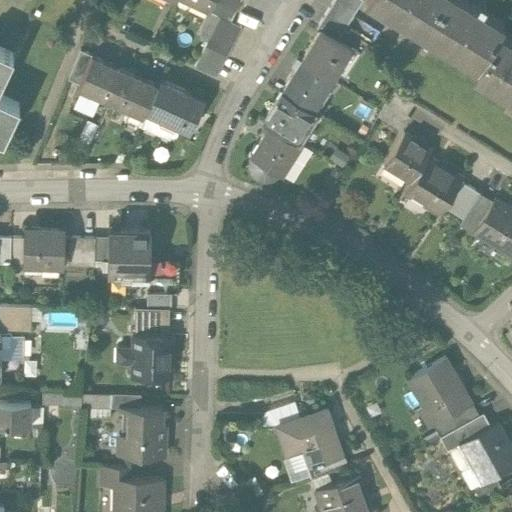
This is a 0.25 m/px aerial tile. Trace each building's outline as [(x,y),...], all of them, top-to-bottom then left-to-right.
[(191,0),(210,9),(214,0),(191,0)] [(218,16),(230,21),(239,0),(214,0),(210,9),(209,11),(211,13),(218,16)] [(333,0),(329,8),(350,21),(356,11),(338,0),(333,0)] [(338,0),(356,11),(362,1),(360,0),(338,0)] [(420,34),(441,0),(365,0),(366,0),(420,34)] [(476,68),(499,31),(503,25),(463,0),(441,0),(420,34),(476,68)] [(329,8),(315,30),(318,32),(336,43),(350,21),(329,8)] [(202,39),(205,43),(218,16),(211,13),(201,34),(202,39)] [(241,31),(241,26),(218,16),(205,43),(195,67),(218,76),(241,31)] [(244,25),(237,41),(252,48),(260,31),(244,25)] [(511,97),(511,39),(499,31),(476,68),(473,73),(511,97)] [(318,32),(300,63),(331,81),(349,51),(336,43),(318,32)] [(0,81),(12,55),(0,49),(0,139),(2,141),(19,105),(0,96),(0,81)] [(110,103),(124,71),(91,56),(77,88),(110,103)] [(282,92),(312,111),(331,81),(300,63),(282,92)] [(144,113),(157,85),(124,71),(110,103),(142,118),(144,113)] [(161,77),(157,85),(144,113),(188,133),(204,96),(161,77)] [(393,90),(377,116),(400,131),(408,117),(405,115),(413,103),(393,90)] [(269,127),(293,142),(312,111),(282,92),(262,123),(269,127)] [(269,127),(251,156),(249,162),(249,169),(250,176),(255,181),(264,184),(272,182),(277,178),(280,174),(281,175),(298,145),(293,142),(269,127)] [(430,151),(403,134),(382,166),(410,184),(426,157),(430,151)] [(474,187),(426,157),(410,184),(405,191),(452,221),(474,187)] [(511,210),(494,199),(485,213),(471,234),(510,258),(511,255),(511,210)] [(471,234),(485,213),(472,206),(459,227),(471,234)] [(23,267),(64,268),(64,232),(24,231),(23,240),(23,267)] [(108,232),(108,240),(108,263),(108,274),(148,274),(149,232),(108,232)] [(0,264),(10,265),(11,240),(11,239),(0,238),(0,264)] [(69,268),(94,268),(94,263),(94,239),(70,239),(69,268)] [(94,239),(94,263),(108,263),(108,240),(94,239)] [(11,240),(10,265),(10,266),(23,267),(23,240),(11,240)] [(149,297),(149,311),(163,311),(170,311),(171,298),(149,297)] [(30,307),(0,306),(0,330),(29,331),(30,307)] [(163,339),(163,311),(149,311),(135,310),(135,338),(163,339)] [(89,320),(74,320),(74,332),(88,333),(89,320)] [(0,332),(0,375),(1,348),(12,348),(12,336),(0,335),(1,332),(0,332)] [(163,339),(135,338),(134,350),(132,350),(132,367),(134,367),(134,378),(171,379),(172,339),(163,339)] [(132,367),(132,350),(117,349),(117,367),(132,367)] [(406,378),(432,426),(470,405),(444,357),(406,378)] [(82,407),(82,396),(42,394),(42,407),(82,407)] [(82,407),(82,409),(120,411),(120,410),(131,410),(131,411),(141,412),(141,398),(82,396),(82,407)] [(0,403),(0,427),(29,428),(30,404),(0,403)] [(451,432),(477,417),(470,405),(432,426),(439,438),(451,432)] [(326,410),(275,426),(282,448),(298,443),(306,467),(340,456),(326,410)] [(130,438),(121,438),(120,458),(164,459),(165,429),(161,429),(162,412),(141,412),(131,411),(130,438)] [(451,432),(458,444),(488,428),(481,414),(477,417),(451,432)] [(458,444),(480,484),(493,477),(511,466),(511,452),(496,423),(488,428),(458,444)] [(117,482),(130,482),(130,470),(102,470),(101,488),(117,488),(117,482)] [(366,511),(355,476),(314,489),(321,511),(366,511)] [(480,484),(473,488),(479,500),(499,488),(493,477),(480,484)] [(130,482),(117,482),(117,488),(116,511),(158,511),(158,503),(162,503),(163,483),(130,482)]
